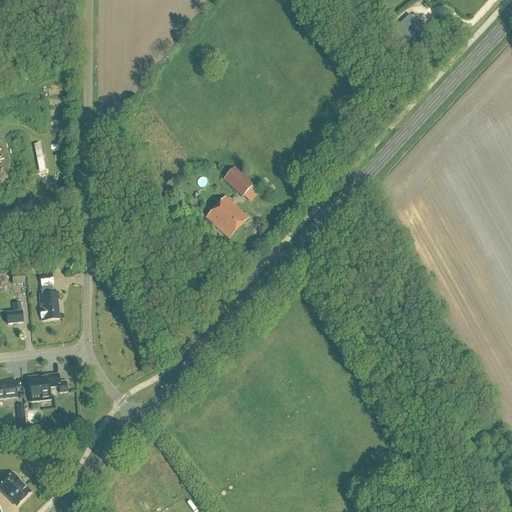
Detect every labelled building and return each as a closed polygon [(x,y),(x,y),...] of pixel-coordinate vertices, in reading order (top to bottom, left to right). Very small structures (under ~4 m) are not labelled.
[(403,46),(421,30),(409,17),(393,31),(390,34),(402,48),(403,46)] [(49,111),(63,112),(63,103),(49,103),(49,111)] [(49,114),(49,122),(61,123),(62,115),(49,114)] [(38,142),(33,143),(39,166),(45,165),(38,142)] [(234,168),(222,181),(241,198),(253,186),(234,168)] [(208,187),(201,180),(195,186),(202,193),(208,187)] [(206,219),(229,241),(248,221),(225,199),(206,219)] [(12,274),(13,286),(25,285),(24,274),(12,274)] [(40,275),(41,288),(53,287),(52,274),(40,275)] [(59,295),(40,297),(41,311),(42,321),(42,324),(60,322),(58,303),(60,302),(59,295)] [(24,326),(22,305),(13,306),(14,315),(7,316),(8,327),(24,326)] [(58,377),(27,380),(29,399),(30,405),(50,403),(49,397),(50,397),(49,390),(58,389),(59,396),(66,395),(65,383),(58,383),(58,377)] [(0,402),(16,401),(14,384),(1,385),(1,388),(0,387),(0,402)] [(0,490),(18,509),(31,495),(13,477),(0,489),(0,490)]
